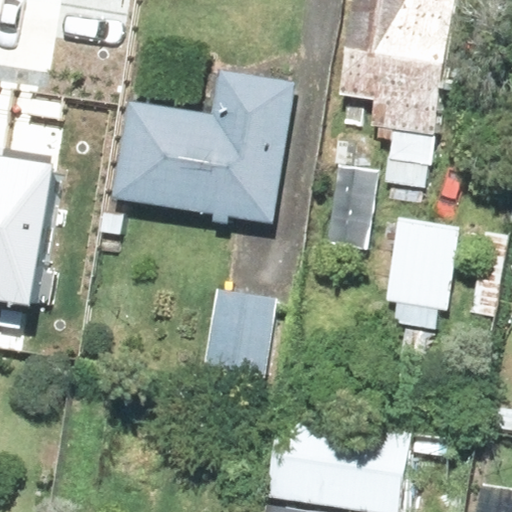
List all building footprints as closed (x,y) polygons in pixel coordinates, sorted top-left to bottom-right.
[(464,0),(361,0),(350,94),(451,106),(464,0)] [(221,116),(139,103),(123,201),(225,217),(224,225),(239,228),(240,220),(283,227),(306,85),(228,72),(221,116)] [(0,161),(0,309),(42,317),(66,173),(0,161)] [(385,170),(345,165),(336,246),(375,250),(385,170)] [(409,214),(397,291),(456,299),(467,223),(409,214)] [(511,267),(511,234),(488,232),(477,318),(505,322),(511,267)] [(284,298),(221,291),(213,372),(276,379),(284,298)] [(443,332),(403,329),(398,375),(439,379),(443,332)] [(407,511),(420,436),(291,416),(278,499),(360,511),(407,511)]
